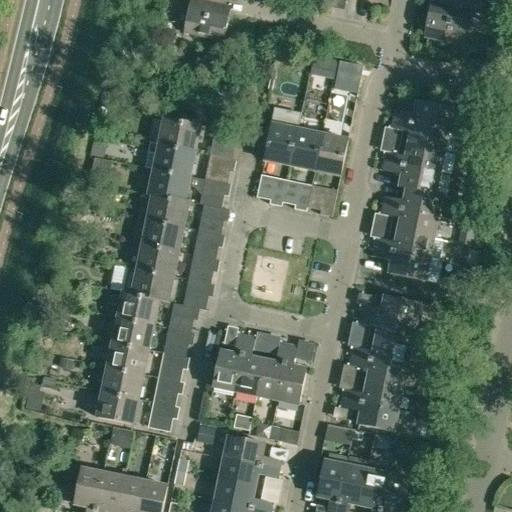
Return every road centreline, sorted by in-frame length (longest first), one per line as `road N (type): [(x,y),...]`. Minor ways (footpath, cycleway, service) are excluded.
road 1 (residential): [(296,511),(333,334)]
road 2 (residential): [(354,234),(391,61)]
road 3 (secondary): [(0,156),(44,0)]
road 4 (residential): [(395,43),(249,12),(252,0)]
road 5 (residential): [(189,431),(211,321),(222,310)]
road 6 (residential): [(511,87),(391,61)]
